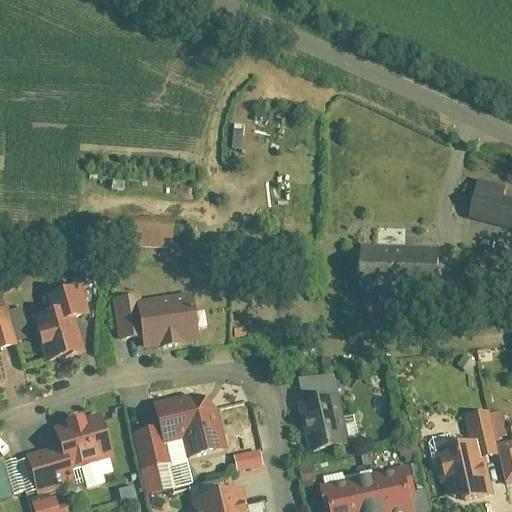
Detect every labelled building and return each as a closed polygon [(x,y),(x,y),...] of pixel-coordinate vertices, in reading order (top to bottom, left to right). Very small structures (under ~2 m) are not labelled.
[(511,199),(475,190),(467,217),(511,228),(511,199)] [(89,249),(171,253),(173,225),(91,221),(89,249)] [(357,297),(437,298),(438,248),(358,247),(357,297)] [(43,296),(49,316),(77,308),(80,318),(94,315),(85,284),(43,296)] [(120,344),(139,340),(133,310),(131,299),(112,303),(120,344)] [(139,340),(142,353),(197,343),(188,299),(133,310),(139,340)] [(0,339),(1,339),(3,349),(22,344),(12,307),(0,310),(0,339)] [(37,319),(50,363),(89,352),(80,318),(77,308),(49,316),(37,319)] [(0,383),(12,380),(3,349),(1,339),(0,339),(0,383)] [(303,403),(315,454),(356,444),(344,393),(303,403)] [(192,459),(231,450),(222,410),(197,395),(158,404),(163,426),(168,444),(187,439),(192,459)] [(484,440),(488,457),(506,453),(504,445),(495,408),(477,413),(484,440)] [(75,469),(119,456),(107,415),(63,427),(68,446),(75,469)] [(168,444),(163,426),(136,433),(145,471),(173,464),(168,444)] [(484,440),(445,450),(458,507),(498,497),(488,457),(484,440)] [(75,469),(68,446),(30,457),(40,494),(79,483),(75,469)] [(264,450),(238,456),(242,472),(267,465),(264,450)] [(7,460),(0,461),(0,504),(17,501),(7,460)] [(325,486),(331,511),(420,511),(410,466),(325,486)] [(196,486),(197,493),(223,491),(222,484),(196,486)] [(197,511),(262,511),(261,507),(244,511),(239,490),(195,499),(197,511)] [(65,511),(61,496),(37,503),(39,511),(65,511)]
